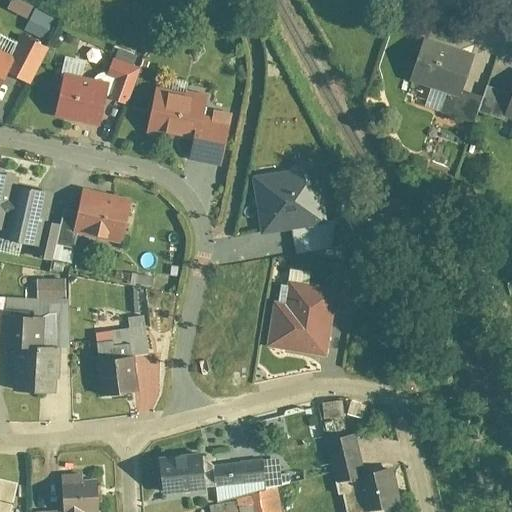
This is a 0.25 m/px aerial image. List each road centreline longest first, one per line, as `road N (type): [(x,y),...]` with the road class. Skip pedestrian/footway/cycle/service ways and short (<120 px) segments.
road 1 (residential): [(0,141),(155,177),(184,195),(204,248),(179,373),(187,419)]
road 2 (residential): [(427,511),(400,401),(341,382),(187,419)]
road 3 (residential): [(122,434),(0,445)]
